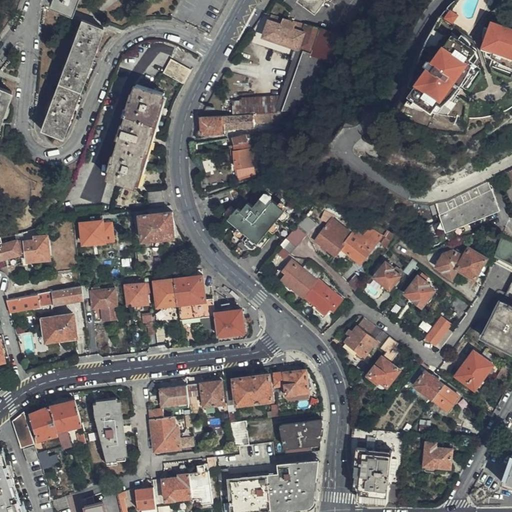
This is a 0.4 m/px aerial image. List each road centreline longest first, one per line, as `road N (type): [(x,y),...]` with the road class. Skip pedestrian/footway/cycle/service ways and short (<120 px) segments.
road 1 (unclassified): [(33,10),(25,121),(48,155),(66,153),(75,142),(112,49),(127,34),(152,26),(215,53)]
road 2 (tertiary): [(293,327),(203,242),(186,202),(179,154),(186,112),(215,53)]
road 3 (tertiary): [(334,511),(336,389),(327,365),(293,327)]
road 4 (tertiary): [(137,368),(252,353),(293,327)]
road 5 (residential): [(454,511),(511,400)]
